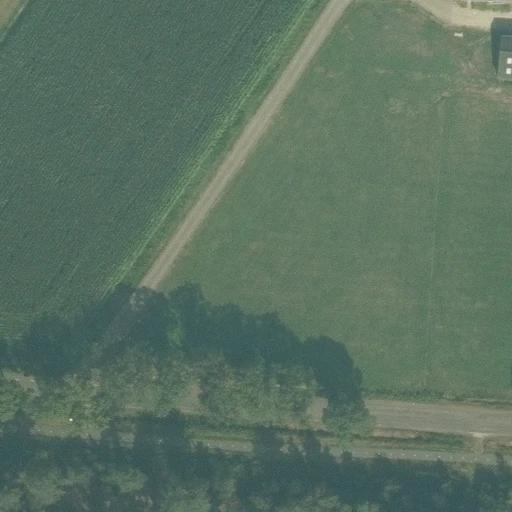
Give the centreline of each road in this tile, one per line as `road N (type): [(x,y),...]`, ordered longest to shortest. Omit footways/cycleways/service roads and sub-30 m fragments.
road 1 (unclassified): [(90,399),(93,359),(334,0)]
road 2 (tertiary): [(511,425),(90,399)]
